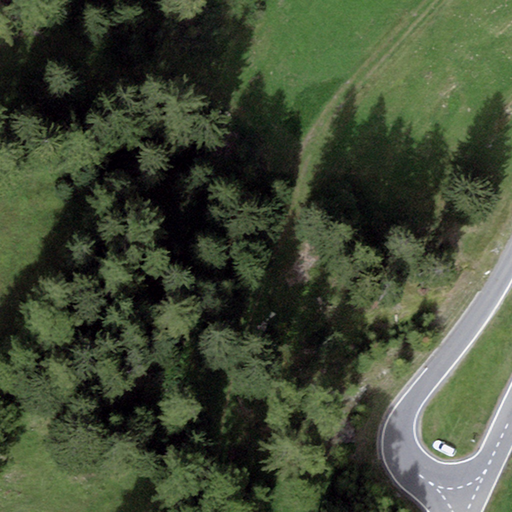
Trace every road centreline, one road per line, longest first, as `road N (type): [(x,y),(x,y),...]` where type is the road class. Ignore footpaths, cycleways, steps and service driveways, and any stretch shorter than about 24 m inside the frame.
road 1 (track): [(207,511),(237,332),(294,182),(318,129),(429,0)]
road 2 (unclassified): [(469,502),(413,468),(400,429),(511,258)]
